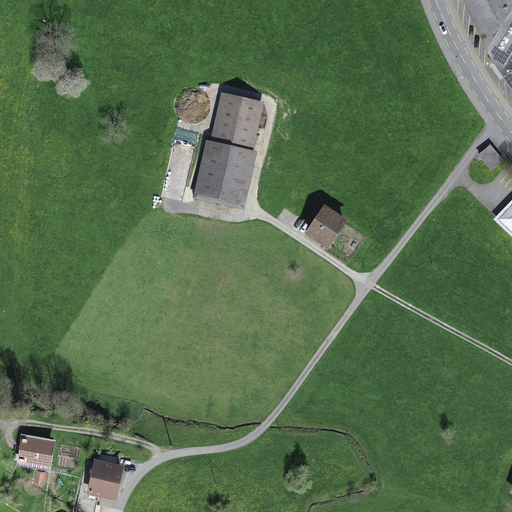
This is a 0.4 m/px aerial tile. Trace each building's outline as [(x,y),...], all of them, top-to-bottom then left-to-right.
[(509,87),(511,91),(511,0),(464,0),(493,62),(509,87)] [(260,105),(224,96),(206,178),(199,177),(194,198),(202,199),(203,193),(238,201),(260,105)] [(502,161),(490,146),(479,155),(492,170),(502,161)] [(343,222),(317,205),(307,220),(315,225),(310,233),(329,246),(333,240),(332,239),(343,222)] [(511,205),(498,220),(511,233),(511,205)] [(52,443),(31,440),(30,446),(26,446),(25,456),(23,455),(22,463),(49,467),(52,443)] [(121,468),(96,463),(90,492),(80,490),(75,511),(93,511),(98,494),(114,498),(121,468)]
